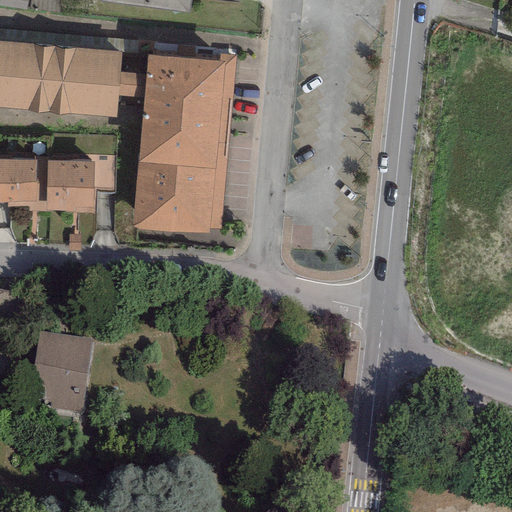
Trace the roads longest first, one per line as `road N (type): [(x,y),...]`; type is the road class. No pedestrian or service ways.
road 1 (tertiary): [(414,0),(382,305)]
road 2 (residential): [(256,281),(284,0)]
road 3 (residential): [(0,263),(158,267),(256,281)]
road 4 (tertiary): [(378,347),(359,511)]
road 5 (unclassified): [(511,391),(378,347)]
road 6 (residential): [(256,281),(382,305)]
